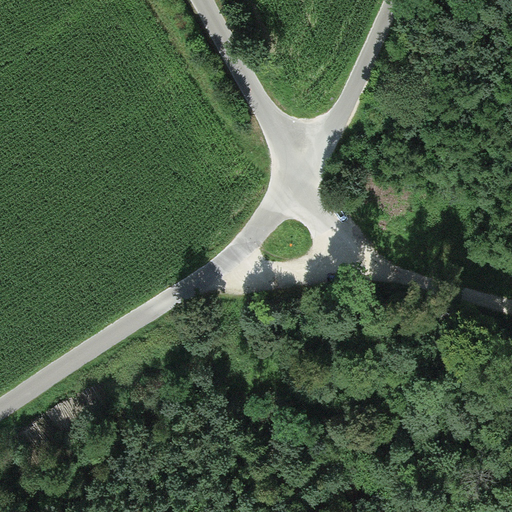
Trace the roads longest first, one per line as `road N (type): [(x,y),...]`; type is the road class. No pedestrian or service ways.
road 1 (unclassified): [(309,159),(226,266),(0,415)]
road 2 (track): [(309,159),(343,253),(511,307)]
road 3 (residential): [(309,159),(212,0)]
road 4 (unclassified): [(395,0),(309,159)]
